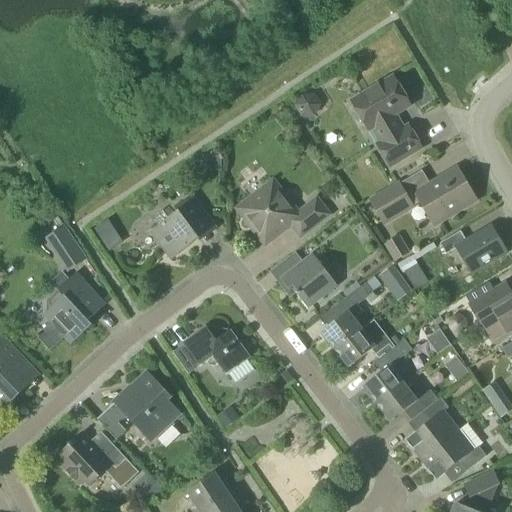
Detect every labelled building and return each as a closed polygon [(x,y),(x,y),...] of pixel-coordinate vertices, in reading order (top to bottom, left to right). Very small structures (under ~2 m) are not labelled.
[(401,130),(393,116),(408,108),(390,78),(349,103),(366,132),(370,130),(378,144),(375,146),(388,168),(419,150),(406,127),(401,130)] [(369,203),(383,226),(411,209),(410,209),(419,203),(433,226),(474,202),(455,170),(429,185),(421,172),(369,203)] [(316,196),(294,213),(272,184),(237,211),(264,246),(292,224),(301,236),(330,214),(316,196)] [(169,261),(197,241),(190,231),(206,219),(191,198),(173,211),(176,215),(150,235),(169,261)] [(66,274),(86,261),(64,227),(44,240),(66,274)] [(446,255),(456,249),(471,274),(506,254),(490,228),(466,243),(460,233),(440,245),(446,255)] [(394,263),(409,254),(399,237),(383,246),(394,263)] [(301,264),(294,254),(288,259),(295,268),(279,281),(287,291),(290,289),(306,311),(336,288),(311,256),(301,264)] [(416,264),(403,273),(415,291),(428,283),(416,264)] [(396,302),(410,292),(392,267),(377,277),(396,302)] [(69,281),(62,274),(50,284),(57,292),(47,301),(47,319),(50,323),(35,336),(47,351),(63,338),(69,346),(90,326),(87,322),(104,306),(74,275),(69,281)] [(380,286),(373,278),(337,306),(345,315),(320,334),(334,352),(361,331),(354,320),(362,313),(357,306),(372,294),(372,293),(380,286)] [(511,295),(505,283),(467,305),(481,330),(498,319),(506,333),(511,329),(511,295)] [(153,307),(164,320),(180,306),(170,294),(153,307)] [(394,349),(373,322),(361,331),(334,352),(348,369),(371,352),(378,360),(384,356),(385,357),(394,349)] [(226,332),(208,329),(206,330),(205,329),(182,346),(182,347),(172,355),(187,376),(198,369),(199,370),(206,364),(209,367),(213,367),(216,365),(225,377),(248,360),(228,333),(227,334),(226,332)] [(0,406),(3,410),(37,377),(0,338),(0,406)] [(411,350),(404,342),(394,349),(385,357),(392,366),(396,362),(411,350)] [(390,367),(362,388),(376,406),(382,401),(397,390),(404,385),(390,367)] [(147,440),(175,414),(160,398),(163,395),(145,376),(128,392),(126,392),(114,403),(114,404),(96,421),(115,442),(124,433),(116,424),(125,416),(147,440)] [(376,406),(390,423),(417,402),(404,385),(397,390),(382,401),(376,406)] [(426,410),(437,402),(430,391),(423,397),(419,401),(426,410)] [(437,402),(426,410),(421,415),(428,424),(415,434),(404,442),(412,452),(420,461),(457,433),(442,413),(447,410),(440,400),(437,402)] [(500,420),(511,411),(511,409),(507,402),(494,411),(500,420)] [(485,458),(477,448),(482,444),(467,425),(457,433),(420,461),(428,471),(428,472),(436,482),(446,473),(459,463),(466,472),(485,458)] [(100,456),(80,435),(67,447),(68,448),(59,457),(66,465),(62,469),(78,487),(83,482),(88,488),(105,472),(120,489),(137,474),(130,466),(111,446),(100,456)] [(126,487),(130,493),(148,479),(143,473),(126,487)] [(486,511),(494,493),(492,488),(497,486),(492,474),(463,487),(469,498),(464,510),(454,506),(451,511),(486,511)] [(200,511),(231,492),(224,481),(219,484),(214,476),(187,494),(194,505),(184,511),(200,511)] [(237,511),(233,505),(238,503),(231,492),(200,511),(237,511)]
